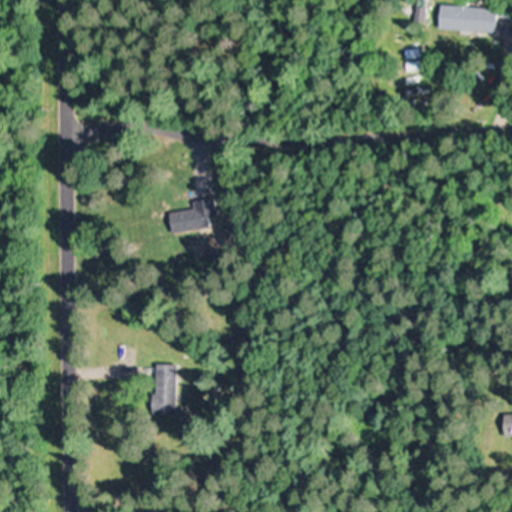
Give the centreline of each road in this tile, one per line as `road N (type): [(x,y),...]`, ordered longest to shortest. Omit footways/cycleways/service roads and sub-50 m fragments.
road 1 (residential): [(73,511),(65,0)]
road 2 (residential): [(68,125),(311,139),(511,132)]
road 3 (residential): [(468,511),(73,510)]
